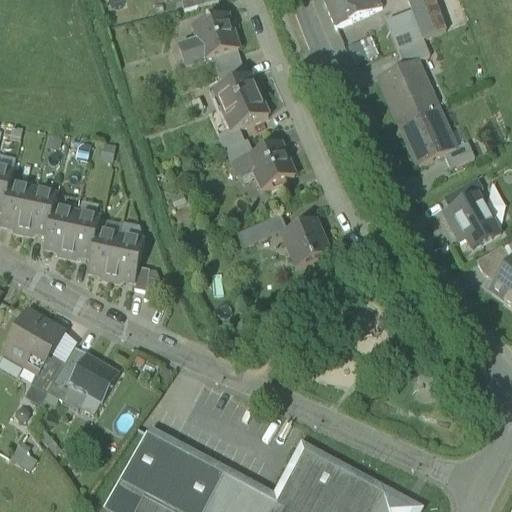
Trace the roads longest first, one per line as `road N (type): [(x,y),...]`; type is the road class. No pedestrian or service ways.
road 1 (residential): [(483,497),(0,265)]
road 2 (residential): [(506,381),(404,228),(301,0)]
